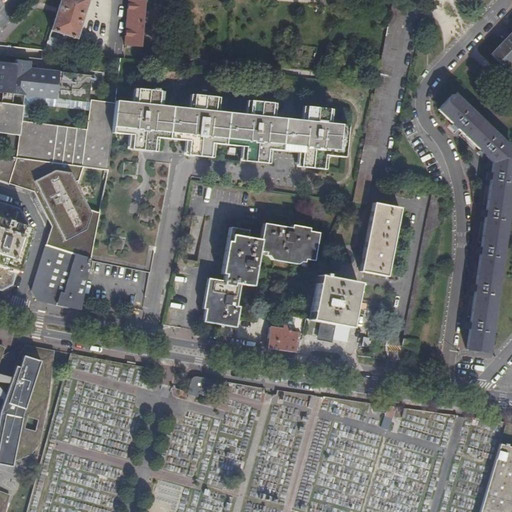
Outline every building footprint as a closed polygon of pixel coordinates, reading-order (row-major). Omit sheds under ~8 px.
[(59,0),(59,2),(50,31),(75,39),(87,0),(59,0)] [(143,0),(128,0),(124,45),(140,46),(141,42),(143,0)] [(404,5),(391,3),(375,86),(352,202),(365,204),(404,5)] [(491,55),(505,68),(511,34),(509,36),(506,40),(491,55)] [(48,38),(44,51),(54,52),(58,41),(48,38)] [(0,103),(22,107),(23,97),(88,103),(91,75),(28,69),(29,62),(15,61),(14,68),(0,66),(0,103)] [(161,275),(171,277),(190,181),(193,168),(195,157),(209,158),(210,144),(243,148),(242,162),(265,164),(267,151),(300,154),(299,168),(321,170),(323,157),(343,159),(347,126),(326,124),(328,110),(305,108),(304,122),(270,118),(272,104),(249,102),(247,116),(214,112),(215,98),(192,96),(191,110),(157,106),(158,92),(136,90),(134,104),(102,101),(102,102),(94,101),(90,137),(46,132),(23,129),(19,159),(84,167),(108,170),(90,259),(90,260),(95,261),(145,271),(161,275)] [(458,130),(462,106),(451,95),(437,110),(453,125),(457,129),(458,130)] [(22,107),(0,103),(0,133),(19,136),(22,107)] [(488,159),(493,135),(462,106),(458,130),(481,152),(484,155),(488,159)] [(511,171),(511,153),(493,135),(488,159),(493,163),(491,173),(490,178),(486,211),(485,216),(481,248),(480,253),(475,286),(475,291),(470,323),(470,328),(467,350),(487,352),(504,227),(511,171)] [(36,301),(80,310),(90,260),(90,259),(108,170),(84,167),(19,159),(0,156),(0,182),(33,192),(47,221),(50,227),(44,245),(30,290),(36,301)] [(415,350),(445,195),(432,192),(403,340),(402,340),(401,347),(415,350)] [(0,290),(12,284),(26,237),(29,229),(19,210),(0,203),(0,290)] [(386,276),(399,208),(372,203),(359,271),(386,276)] [(211,302),(205,301),(202,319),(234,325),(237,307),(236,306),(240,285),(252,287),(258,252),(274,255),(274,257),(295,261),(296,259),(313,262),(318,234),(302,231),(302,229),(297,228),(297,230),(297,232),(291,231),(291,229),(263,224),(260,240),(245,238),(231,235),(227,253),(226,252),(226,254),(227,254),(232,255),(231,260),(226,259),(222,281),(209,279),(207,294),(205,294),(205,296),(206,296),(212,297),(211,302)] [(231,235),(245,238),(247,231),(232,228),(231,235)] [(317,276),(309,320),(320,322),(317,336),(333,339),(336,325),(349,328),(357,284),(325,278),(325,275),(321,274),(321,277),(317,276)] [(294,353),(295,348),(297,333),(288,332),(289,327),(282,326),(281,329),(269,327),(266,343),(266,348),(294,353)] [(0,511),(7,511),(10,497),(0,492),(0,400),(3,402),(11,382),(0,379),(0,369),(2,370),(7,350),(0,347),(0,511)] [(11,382),(3,402),(0,427),(0,468),(15,472),(16,447),(31,452),(37,418),(44,397),(38,395),(46,361),(24,351),(11,382)] [(216,380),(199,377),(195,378),(193,379),(190,382),(187,392),(186,394),(196,397),(197,394),(212,398),(216,380)] [(313,409),(317,396),(311,396),(308,408),(313,409)] [(388,428),(395,408),(387,406),(380,425),(388,428)] [(497,453),(479,511),(509,511),(511,508),(511,448),(507,447),(503,446),(499,445),(497,453)]
